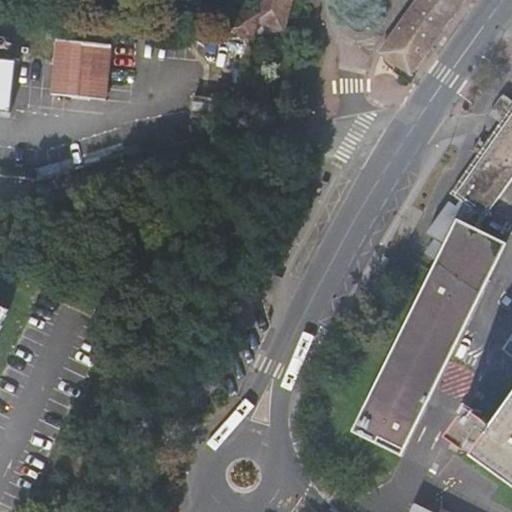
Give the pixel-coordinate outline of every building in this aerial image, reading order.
[(234,8),(227,32),(254,39),(258,22),(286,29),(293,0),(260,0),(257,14),(234,8)] [(418,0),(380,54),(413,77),(467,0),(418,0)] [(68,44),(106,48),(108,32),(70,28),(68,44)] [(105,103),(111,49),(106,48),(68,44),(60,43),(54,98),(105,103)] [(0,114),(10,116),(16,63),(0,61),(0,114)] [(511,184),(511,119),(509,124),(493,113),(506,94),(484,79),(464,106),(472,129),(483,136),(495,144),(487,156),(459,196),(465,200),(460,207),(454,203),(432,235),(439,239),(429,254),(442,262),(360,432),(405,454),(490,277),(458,262),(481,229),(511,184)] [(493,113),(509,124),(511,119),(511,98),(506,94),(493,113)] [(215,114),(228,116),(230,98),(216,96),(216,100),(195,97),(193,117),(214,120),(215,114)] [(495,144),(483,136),(475,148),(487,156),(495,144)] [(458,262),(490,277),(405,454),(410,457),(511,243),(481,229),(458,262)] [(0,326),(8,309),(0,305),(0,326)] [(511,409),(479,456),(511,479),(511,409)] [(476,411),(455,439),(471,450),(492,422),(476,411)]
